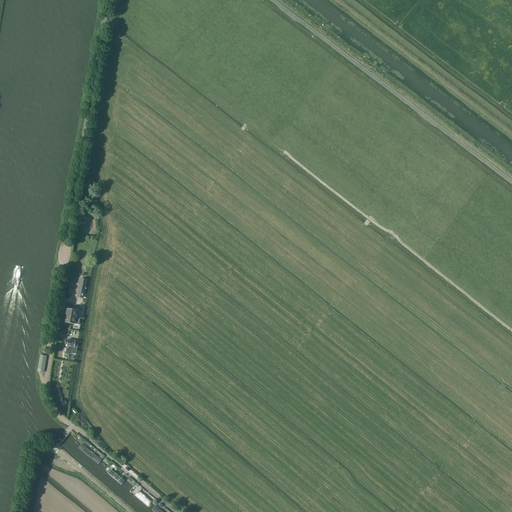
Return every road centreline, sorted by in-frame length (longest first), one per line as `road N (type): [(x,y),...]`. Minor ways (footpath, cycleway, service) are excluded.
road 1 (unclassified): [(174,511),(52,406),(47,375),(64,251)]
road 2 (track): [(511,330),(397,236),(369,218),(365,225)]
